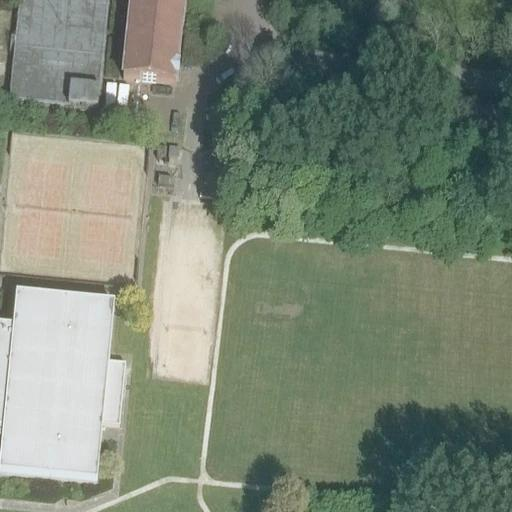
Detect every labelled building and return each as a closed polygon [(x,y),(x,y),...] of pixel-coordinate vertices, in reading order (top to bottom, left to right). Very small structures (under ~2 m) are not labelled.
[(18,0),(8,103),(97,113),(97,109),(98,109),(99,100),(98,100),(107,0),(18,0)] [(130,0),(122,81),(174,87),(182,0),(130,0)] [(166,160),(177,161),(178,150),(167,149),(166,160)] [(203,152),(198,198),(220,200),(225,154),(203,152)] [(0,443),(1,444),(0,451),(0,475),(96,485),(101,428),(119,430),(125,367),(108,365),(113,308),(15,298),(12,330),(0,328),(0,443)]
